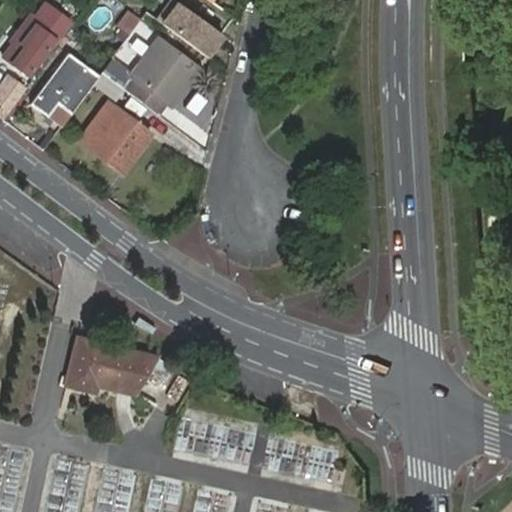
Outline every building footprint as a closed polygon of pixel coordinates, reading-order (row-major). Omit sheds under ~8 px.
[(226,33),(186,4),(185,3),(181,0),(173,0),(161,18),(187,37),(206,51),(207,53),(210,54),(226,33)] [(5,54),(35,77),(65,38),(32,13),(11,41),(14,43),(5,54)] [(118,30),(126,32),(119,54),(140,61),(151,26),(122,17),(118,30)] [(158,37),(132,73),(162,96),(168,101),(172,104),(199,67),(158,37)] [(61,102),(74,112),(98,80),(102,74),(72,52),(33,102),(51,116),(61,102)] [(132,73),(113,59),(106,69),(124,83),(132,73)] [(102,74),(98,80),(120,96),(128,86),(124,83),(106,69),(102,74)] [(0,79),(0,117),(3,119),(26,86),(5,72),(0,79)] [(162,96),(132,73),(124,83),(128,86),(154,105),(162,96)] [(161,111),(168,101),(162,96),(154,105),(161,111)] [(64,126),(74,112),(61,102),(51,116),(64,126)] [(112,102),(84,140),(125,171),(153,132),(112,102)] [(73,384),(85,339),(77,337),(66,382),(73,384)] [(145,397),(161,360),(158,359),(85,339),(73,384),(94,390),(97,384),(145,397)]
